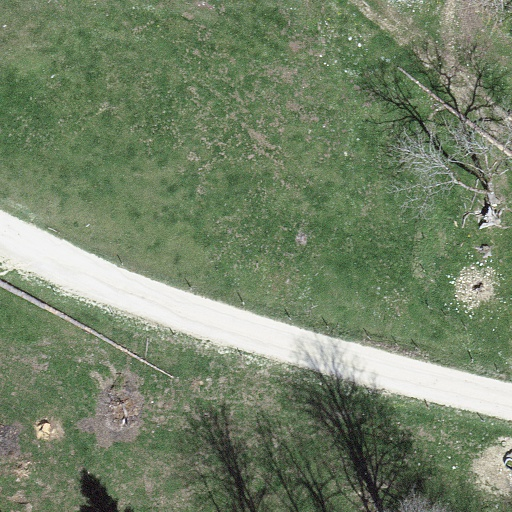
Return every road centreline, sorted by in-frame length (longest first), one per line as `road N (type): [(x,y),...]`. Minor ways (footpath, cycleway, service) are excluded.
road 1 (unclassified): [(0,225),(131,297),(511,400)]
road 2 (track): [(368,0),(511,138)]
